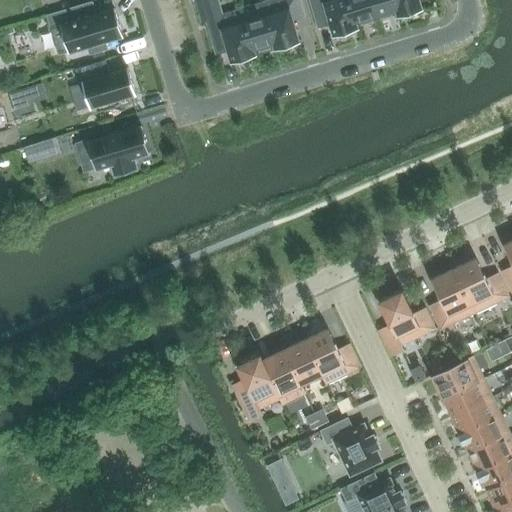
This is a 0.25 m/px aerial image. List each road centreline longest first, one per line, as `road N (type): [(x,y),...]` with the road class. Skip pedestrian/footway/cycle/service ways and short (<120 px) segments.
road 1 (residential): [(467,0),(466,21),(451,35),(206,108),(186,107),(174,94),(146,0)]
road 2 (residential): [(444,511),(332,277)]
road 3 (residential): [(332,277),(511,190)]
road 4 (residential): [(218,332),(332,277)]
